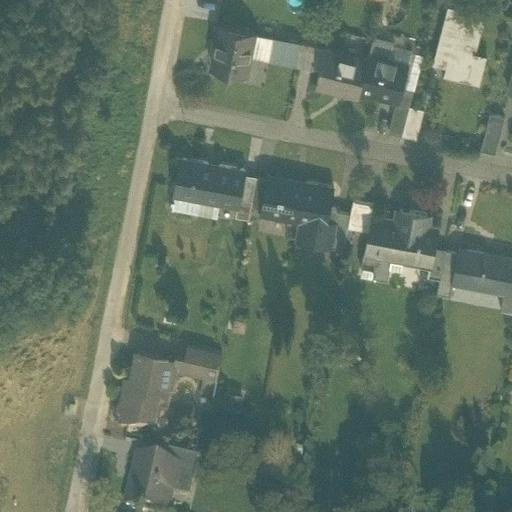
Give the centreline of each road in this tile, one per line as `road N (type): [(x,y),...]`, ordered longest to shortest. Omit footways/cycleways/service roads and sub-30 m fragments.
road 1 (unclassified): [(155,107),(72,511)]
road 2 (residential): [(155,107),(511,176)]
